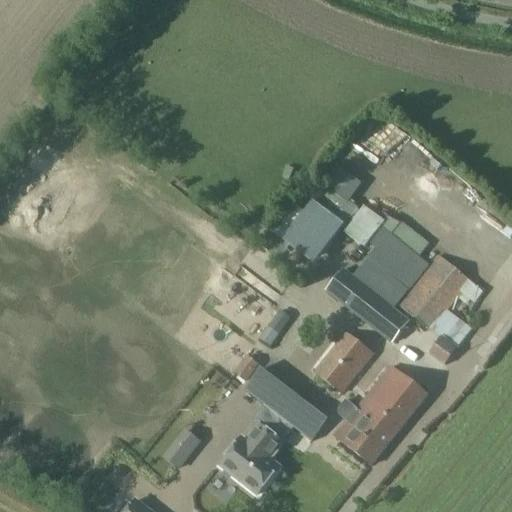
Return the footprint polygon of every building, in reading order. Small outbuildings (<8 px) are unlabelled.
[(364,208),(345,232),(364,247),(383,223),(364,208)] [(511,224),(492,215),(487,225),(508,235),(511,227),(511,224)] [(436,257),(398,304),(431,329),(468,283),(436,257)] [(409,322),(394,310),(344,270),(326,292),(392,344),(409,322)] [(340,394),(372,355),(347,334),(315,374),(340,394)] [(426,341),(421,358),(442,364),(447,347),(426,341)] [(245,356),(234,374),(247,383),(259,365),(245,356)] [(391,368),(356,410),(346,401),(338,411),(345,423),(332,437),(371,468),(428,397),(391,368)] [(266,371),(265,371),(247,393),(263,404),(266,400),(306,433),(304,435),(316,444),(326,432),(316,423),(321,415),(266,371)] [(238,414),(251,401),(244,394),(231,408),(238,414)] [(185,432),(164,457),(179,470),(200,444),(185,432)] [(255,440),(240,462),(275,491),(292,468),(283,461),(291,451),(272,436),(263,447),(255,440)] [(148,511),(136,502),(127,511),(148,511)]
